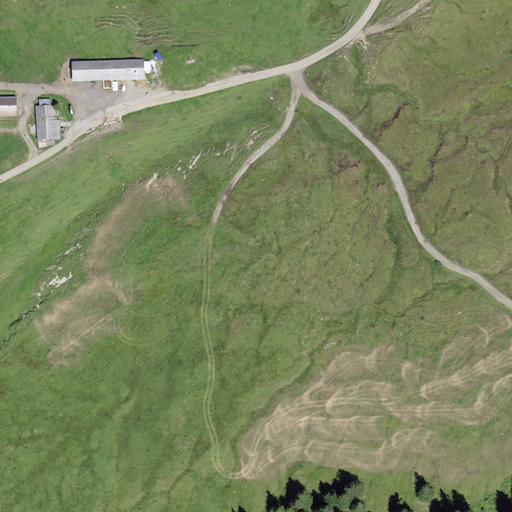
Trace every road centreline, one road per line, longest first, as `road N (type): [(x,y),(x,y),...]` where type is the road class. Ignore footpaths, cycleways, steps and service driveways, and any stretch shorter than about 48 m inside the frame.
road 1 (track): [(511,305),(481,274),(428,246),(389,161),(311,96),(294,66)]
road 2 (track): [(105,115),(294,66)]
road 3 (track): [(300,85),(289,120),(242,167),(212,228)]
road 4 (track): [(0,178),(105,115)]
